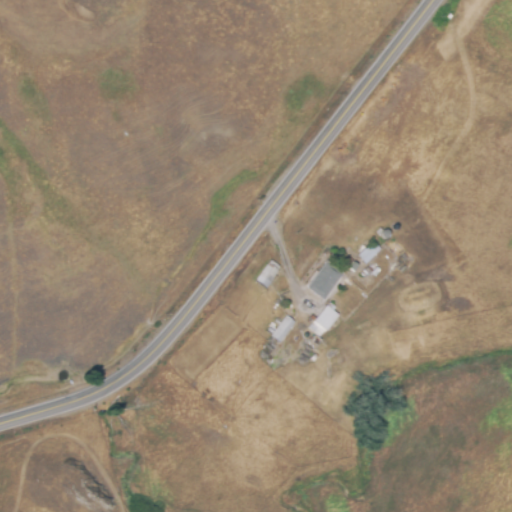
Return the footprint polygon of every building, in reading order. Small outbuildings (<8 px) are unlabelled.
[(364,266),(356,258),(372,242),(380,249),(364,266)] [(345,267),(339,262),(345,256),(350,261),(345,267)] [(265,290),(254,282),(269,261),(279,268),(265,290)] [(322,300),(306,289),(325,263),(340,274),(322,300)] [(349,276),(344,271),(348,266),(353,272),(349,276)] [(354,300),(338,285),(345,278),(361,292),(354,300)] [(316,339),(306,328),(326,307),(337,317),(316,339)] [(278,344),(269,337),(286,316),(295,323),(278,344)]
